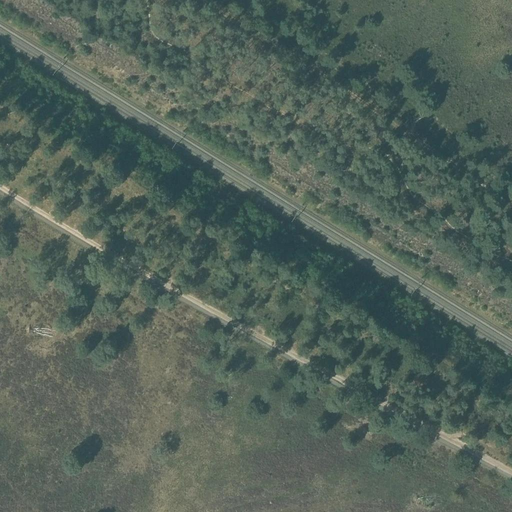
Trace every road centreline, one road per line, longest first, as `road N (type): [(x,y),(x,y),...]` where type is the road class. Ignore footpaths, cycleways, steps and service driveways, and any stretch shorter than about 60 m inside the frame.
road 1 (track): [(0,186),(511,471)]
road 2 (track): [(511,210),(207,0)]
